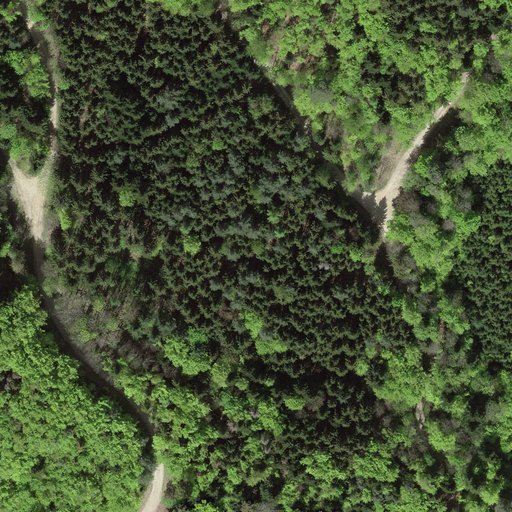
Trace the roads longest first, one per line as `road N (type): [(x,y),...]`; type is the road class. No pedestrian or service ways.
road 1 (track): [(15,0),(50,78),(49,149),(36,206),(40,291),(60,332),(136,403),(155,434),(161,469),(150,511)]
road 2 (track): [(373,203),(415,345),(420,418),(435,451),(496,511)]
road 3 (track): [(373,203),(332,168),(211,0)]
road 4 (track): [(511,10),(385,197),(373,203)]
road 5 (track): [(107,511),(80,475),(0,473)]
